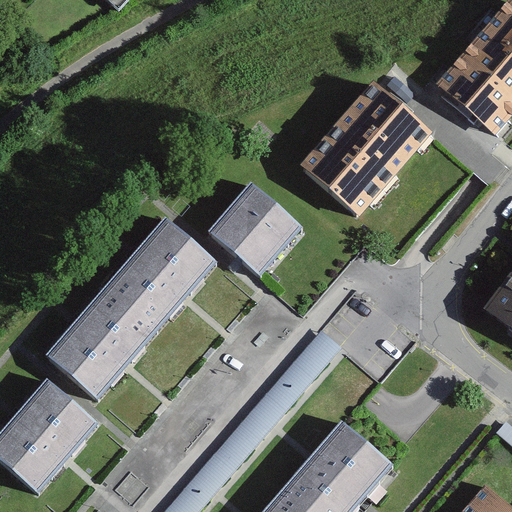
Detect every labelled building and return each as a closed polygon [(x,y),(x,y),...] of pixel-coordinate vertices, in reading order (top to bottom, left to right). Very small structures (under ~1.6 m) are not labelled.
[(511,0),(438,83),(496,134),(511,115),(511,0)] [(375,86),(301,171),(358,220),(432,136),(375,86)] [(252,184),(208,233),(260,279),(304,230),(252,184)] [(167,222),(47,355),(97,400),(218,267),(167,222)] [(511,281),(487,316),(511,334),(511,281)] [(321,331),(162,511),(200,511),(341,348),(321,331)] [(45,383),(0,437),(0,462),(41,495),(97,427),(45,383)] [(341,426),(266,511),(354,511),(392,469),(341,426)] [(509,511),(486,492),(469,511),(509,511)]
